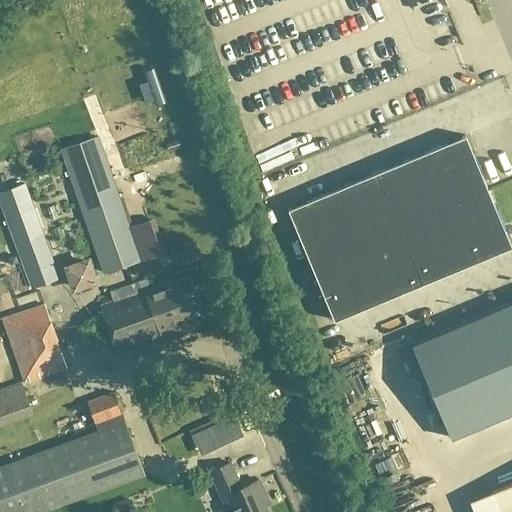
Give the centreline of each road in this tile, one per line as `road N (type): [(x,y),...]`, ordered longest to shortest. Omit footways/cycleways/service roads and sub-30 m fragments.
road 1 (unknown): [(511,95),(280,194)]
road 2 (unknown): [(411,26),(244,96)]
road 3 (unknown): [(511,280),(354,346)]
road 4 (unknown): [(511,38),(434,74),(411,26)]
